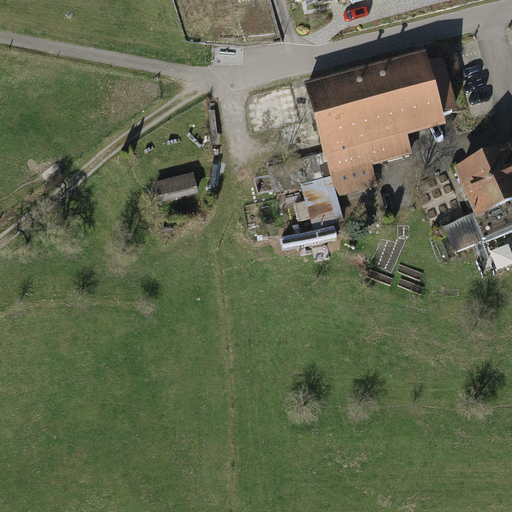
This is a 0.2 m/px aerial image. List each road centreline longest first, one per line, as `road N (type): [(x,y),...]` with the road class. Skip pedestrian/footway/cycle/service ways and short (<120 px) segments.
road 1 (residential): [(0,40),(210,82),(511,10)]
road 2 (track): [(0,239),(210,82)]
